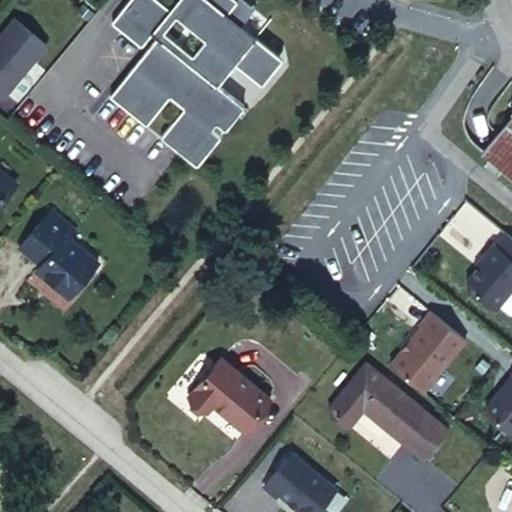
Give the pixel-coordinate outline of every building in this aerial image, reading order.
[(176,0),(175,2),(171,0),(127,0),(116,15),(145,39),(156,26),(162,30),(114,88),(150,117),(174,89),(188,101),(164,129),(200,159),(225,129),(215,121),(220,116),(229,124),(249,100),(222,78),(239,57),(266,78),(287,53),(255,27),(240,15),(249,4),(245,0),(244,0),(176,0)] [(0,93),(5,97),(48,46),(15,19),(0,36),(0,93)] [(511,105),(480,146),(511,171),(511,105)] [(0,208),(16,190),(7,182),(9,180),(0,172),(0,208)] [(73,232),(51,214),(20,251),(41,269),(37,274),(69,302),(99,267),(83,252),(78,253),(66,242),(73,232)] [(467,290),(495,313),(511,292),(511,240),(506,236),(496,248),(494,247),(482,261),(485,262),(478,271),(467,285),(467,290)] [(485,262),(482,261),(476,269),(478,271),(485,262)] [(468,342),(434,313),(422,327),(424,329),(392,366),(425,394),(468,342)] [(221,362),(190,401),(210,416),(216,409),(246,434),(272,402),(221,362)] [(368,365),(330,410),(350,427),(365,410),(376,419),(421,456),(443,430),(437,424),(414,404),(368,365)] [(511,379),(504,391),(506,393),(499,401),(495,402),(488,409),(489,416),(511,436),(511,435),(511,379)] [(320,511),(338,491),(290,454),(264,486),(278,497),(280,494),(302,511),(320,511)]
